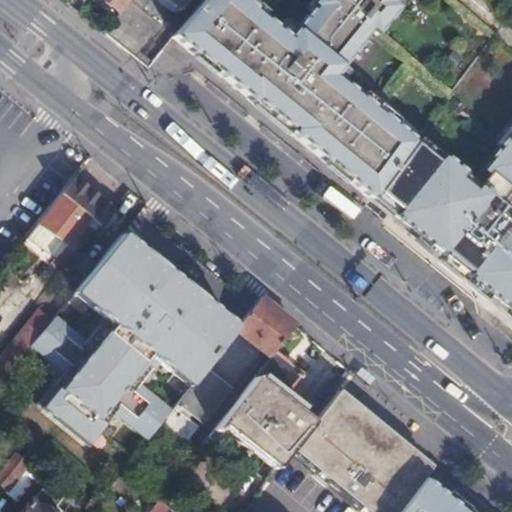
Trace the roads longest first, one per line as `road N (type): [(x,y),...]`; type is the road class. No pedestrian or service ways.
road 1 (primary): [(511,409),(79,56)]
road 2 (primary): [(72,110),(464,421)]
